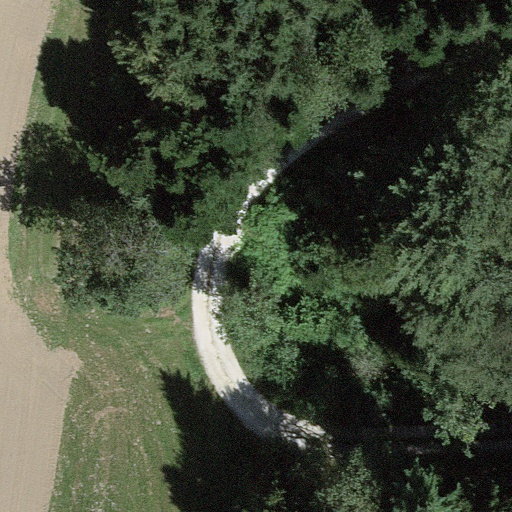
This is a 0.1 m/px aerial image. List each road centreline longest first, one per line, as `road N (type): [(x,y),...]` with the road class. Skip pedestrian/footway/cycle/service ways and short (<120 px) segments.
road 1 (track): [(259,428),(224,372),(207,303),(220,237),(265,178),(332,122),(511,22)]
road 2 (track): [(259,428),(364,444),(511,434)]
road 3 (track): [(353,511),(259,428)]
